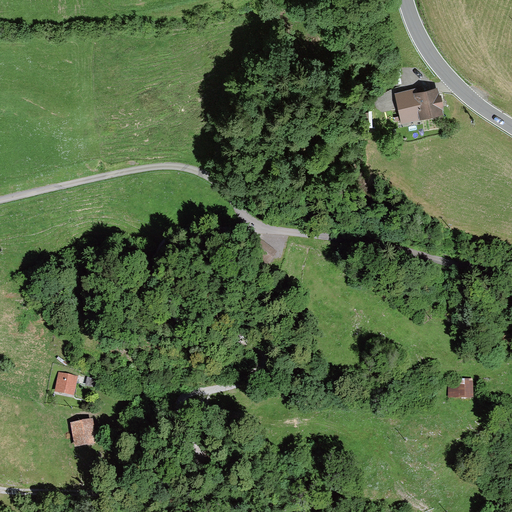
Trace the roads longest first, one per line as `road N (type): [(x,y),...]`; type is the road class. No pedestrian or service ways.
road 1 (track): [(0,490),(130,489),(195,463),(199,446),(176,417),(175,400),(247,380),(264,364),(264,351),(182,316),(154,272),(152,254),(171,233),(249,220)]
road 2 (track): [(0,201),(172,166),(215,181),(249,220)]
road 3 (track): [(271,229),(511,273)]
road 4 (tertiary): [(405,0),(450,79),(511,127)]
